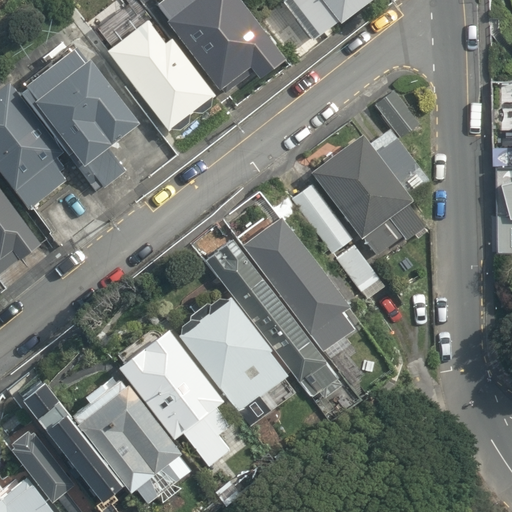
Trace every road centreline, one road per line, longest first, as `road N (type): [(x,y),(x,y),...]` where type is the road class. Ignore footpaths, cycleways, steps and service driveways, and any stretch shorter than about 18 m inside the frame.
road 1 (residential): [(456,31),(361,62),(0,349)]
road 2 (tertiary): [(476,407),(463,341),(456,31)]
